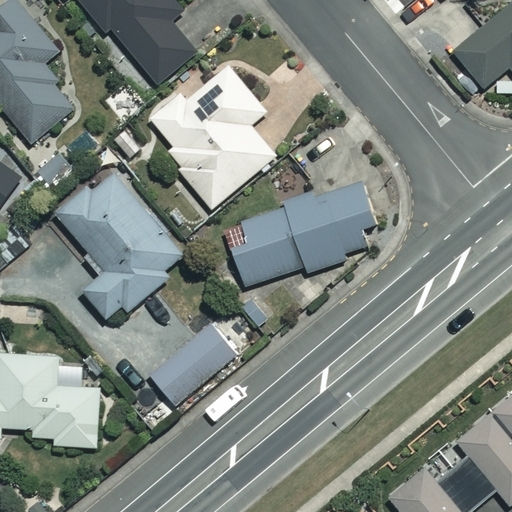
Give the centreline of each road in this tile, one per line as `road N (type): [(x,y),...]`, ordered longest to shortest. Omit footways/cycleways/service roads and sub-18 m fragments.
road 1 (secondary): [(506,226),(165,511)]
road 2 (residential): [(315,0),(506,226)]
